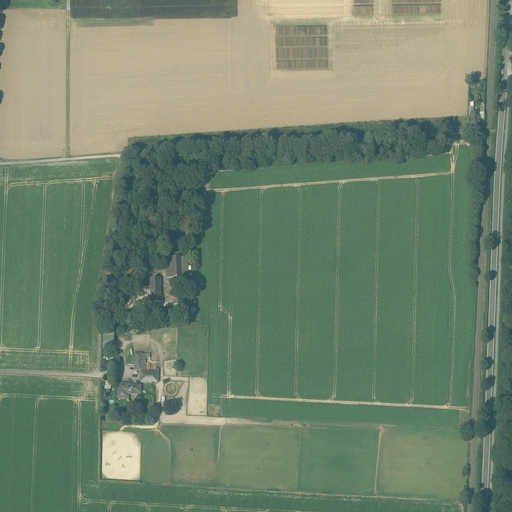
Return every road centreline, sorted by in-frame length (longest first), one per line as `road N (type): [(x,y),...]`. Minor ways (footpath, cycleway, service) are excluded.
road 1 (tertiary): [(483,511),(506,0)]
road 2 (track): [(484,131),(0,163)]
